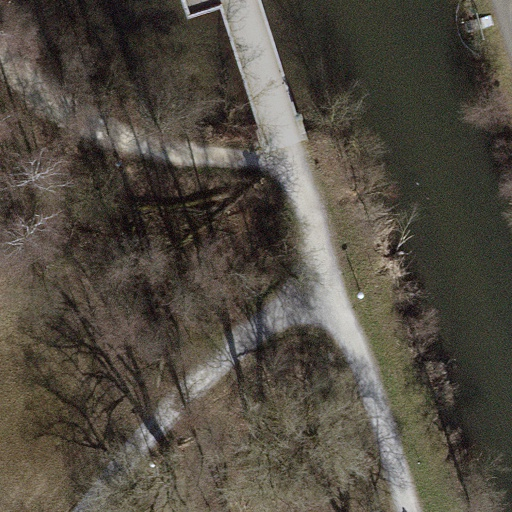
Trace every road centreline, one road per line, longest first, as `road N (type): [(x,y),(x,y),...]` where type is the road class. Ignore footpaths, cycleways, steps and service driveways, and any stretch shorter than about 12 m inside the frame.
road 1 (track): [(291,167),(405,511)]
road 2 (track): [(328,275),(164,417),(92,511)]
road 3 (track): [(0,42),(56,111),(152,153),(291,167)]
road 4 (track): [(238,0),(291,167)]
